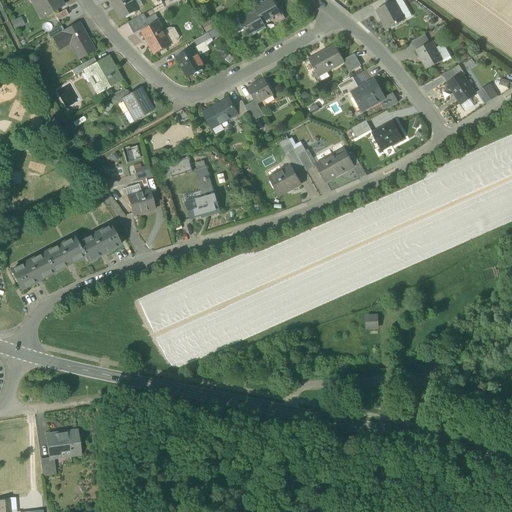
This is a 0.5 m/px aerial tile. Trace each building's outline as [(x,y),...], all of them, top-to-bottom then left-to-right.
[(40,17),(41,18),(63,6),(59,0),(30,0),(32,3),(36,0),(45,15),(40,17)] [(115,8),(121,19),(144,7),(139,0),(112,0),(117,7),(115,8)] [(264,25),(273,20),(281,16),(279,12),(272,0),(267,0),(266,1),(254,7),(256,10),(264,25)] [(383,21),(388,30),(405,20),(395,2),(395,1),(388,4),(377,11),(378,11),(384,20),(383,21)] [(65,10),(54,15),(57,21),(67,15),(65,10)] [(266,28),(264,25),(256,10),(231,24),(237,33),(244,29),(249,38),(266,28)] [(281,11),(279,12),(281,16),(273,20),(275,24),(285,19),(281,11)] [(128,23),(134,34),(146,27),(140,16),(128,23)] [(147,39),(155,53),(172,44),(160,22),(142,32),(146,40),(147,39)] [(69,40),(79,59),(94,50),(79,23),(64,30),(64,31),(64,32),(53,38),(53,39),(58,46),(69,40)] [(47,34),(51,41),(53,39),(53,38),(64,32),(64,31),(64,30),(62,26),(47,34)] [(209,33),(212,39),(223,33),(220,27),(209,33)] [(197,46),(198,46),(205,42),(212,39),(209,33),(194,41),(197,46)] [(412,41),(417,50),(430,43),(425,34),(412,41)] [(417,50),(427,69),(443,60),(433,41),(430,43),(417,50)] [(195,47),(200,57),(210,51),(205,42),(198,46),(197,46),(195,47)] [(309,60),(319,77),(344,62),(343,60),(335,45),(309,60)] [(177,58),(187,77),(206,67),(200,57),(195,47),(177,58)] [(344,62),(350,72),(360,66),(353,54),(343,60),(344,62)] [(91,81),(97,93),(122,80),(109,57),(97,63),(90,67),(90,68),(96,78),(91,81)] [(79,66),(82,72),(90,68),(90,67),(97,63),(94,58),(79,66)] [(442,75),(447,83),(459,76),(455,68),(442,75)] [(447,83),(461,105),(476,95),(463,74),(459,76),(447,83)] [(338,86),(343,95),(345,93),(357,86),(353,78),(338,86)] [(255,99),(257,103),(273,95),(265,80),(257,84),(257,85),(250,89),(255,99)] [(361,108),(363,111),(383,100),(385,99),(374,80),(359,89),(352,93),(361,108)] [(475,92),(483,103),(496,94),(487,83),(475,92)] [(345,93),(356,112),(361,108),(352,93),(359,89),(357,86),(345,93)] [(123,100),(134,120),(143,116),(153,110),(141,89),(130,95),(123,99),(123,100)] [(114,97),(118,103),(123,100),(123,99),(130,95),(128,90),(114,97)] [(383,100),(388,109),(399,103),(394,94),(385,99),(383,100)] [(204,113),(212,129),(213,129),(212,127),(219,123),(220,125),(237,115),(238,115),(233,106),(229,99),(225,102),(217,107),(217,106),(204,113)] [(255,99),(244,105),(249,113),(253,121),(264,115),(257,103),(255,99)] [(239,119),(249,113),(244,105),(242,101),(233,106),(238,115),(237,115),(239,119)] [(351,129),(356,138),(371,130),(366,121),(351,129)] [(373,133),(382,151),(403,140),(393,122),(373,133)] [(289,155),(295,151),(294,150),(292,145),(285,149),(289,155)] [(302,145),(294,150),(295,151),(298,155),(305,151),(302,145)] [(344,149),(335,154),(345,171),(353,166),(353,167),(354,167),(348,156),(344,149)] [(298,171),(304,167),(298,155),(295,151),(289,155),(298,171)] [(305,151),(298,155),(304,167),(306,171),(314,167),(305,151)] [(348,156),(354,167),(360,164),(353,153),(348,156)] [(345,171),(335,154),(316,165),(326,182),(327,182),(326,181),(336,175),(336,176),(345,171)] [(189,159),(181,161),(185,174),(192,171),(189,159)] [(178,175),(185,174),(181,161),(175,163),(178,175)] [(164,180),(171,178),(167,165),(166,162),(159,164),(164,180)] [(171,178),(178,175),(175,163),(167,165),(171,178)] [(270,177),(280,196),(281,196),(280,195),(292,188),(292,189),(301,185),(291,166),(282,170),(283,171),(271,177),(270,177)] [(198,169),(206,197),(214,195),(207,167),(198,169)] [(136,173),(138,181),(145,179),(152,177),(150,169),(136,173)] [(127,197),(132,215),(146,211),(155,209),(150,190),(148,191),(127,197)] [(215,195),(214,195),(206,197),(186,203),(190,219),(207,214),(207,216),(220,212),(215,195)] [(111,226),(78,243),(85,256),(88,262),(121,245),(111,226)] [(75,237),(44,253),(54,272),(85,256),(78,243),(75,237)] [(20,290),(54,272),(44,253),(10,270),(20,290)] [(366,317),(367,328),(378,328),(377,316),(366,317)] [(68,449),(69,456),(80,454),(76,430),(47,435),(49,455),(60,454),(59,451),(68,449)] [(54,458),(69,456),(68,449),(59,451),(60,454),(49,455),(50,458),(51,458),(54,458)] [(40,460),(42,477),(53,475),(51,458),(50,458),(40,460)] [(15,511),(14,500),(8,501),(8,511),(19,511),(16,511),(15,511)] [(0,501),(0,511),(8,511),(8,501),(0,501)]
